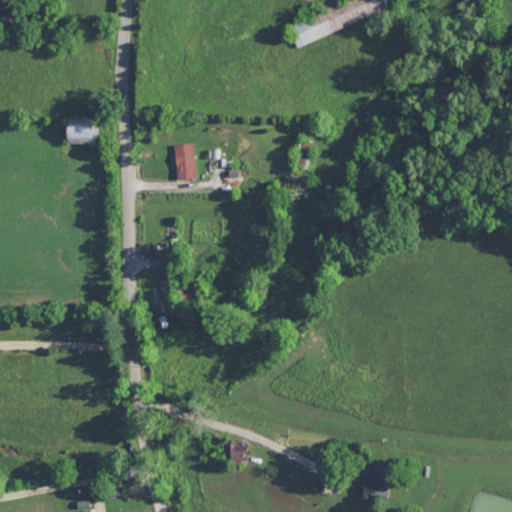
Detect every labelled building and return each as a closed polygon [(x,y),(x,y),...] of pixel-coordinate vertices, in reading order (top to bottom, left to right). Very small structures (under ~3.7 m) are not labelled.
[(299,46),(407,0),(342,0),(290,22),(299,46)] [(71,118),(104,119),(102,146),(70,144),(71,118)] [(302,139),(320,141),(316,171),(298,168),(302,139)] [(179,178),(198,176),(194,141),(175,144),(179,178)] [(174,284),(180,306),(205,299),(199,277),(174,284)] [(177,312),(171,278),(159,280),(165,315),(177,312)] [(250,464),(250,437),(223,437),(223,464),(250,464)] [(390,495),(390,462),(367,462),(367,495),(390,495)] [(102,500),(92,500),(93,509),(73,510),(72,511),(96,511),(102,511),(102,500)]
